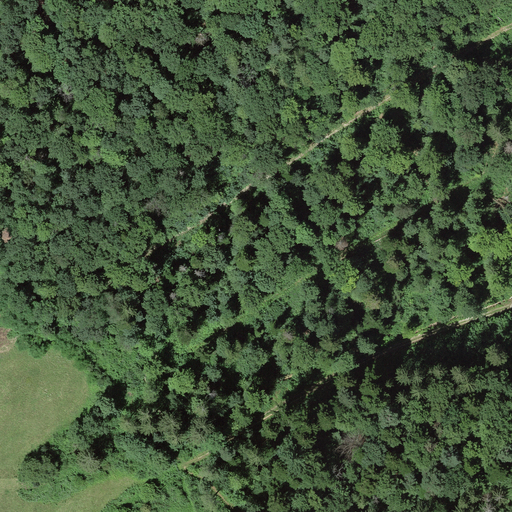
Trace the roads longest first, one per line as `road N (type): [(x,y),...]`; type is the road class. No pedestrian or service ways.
road 1 (track): [(0,346),(511,23)]
road 2 (track): [(511,157),(366,238),(146,388),(115,384)]
road 3 (track): [(511,305),(390,348),(288,397),(202,453)]
